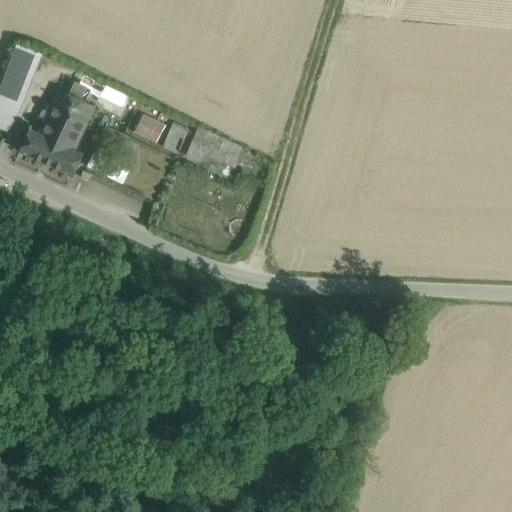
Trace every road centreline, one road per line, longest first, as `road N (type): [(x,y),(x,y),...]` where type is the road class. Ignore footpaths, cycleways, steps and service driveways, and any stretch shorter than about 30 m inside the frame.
road 1 (unclassified): [(511,295),(242,283),(0,165)]
road 2 (track): [(333,0),(242,283)]
